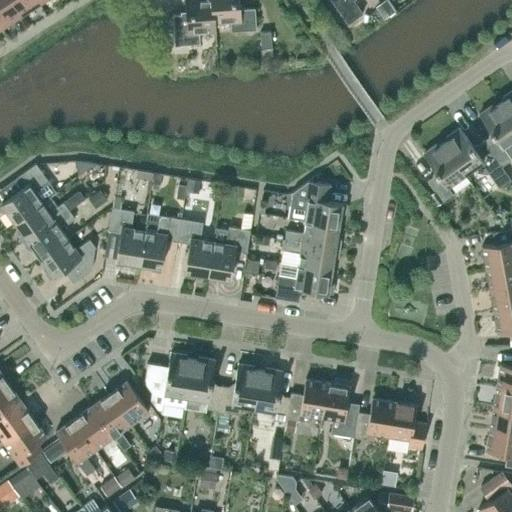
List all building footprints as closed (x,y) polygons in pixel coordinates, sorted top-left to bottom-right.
[(15,0),(3,0),(0,2),(0,21),(4,27),(24,14),(15,0)] [(15,0),(24,14),(44,0),(15,0)] [(212,0),(185,0),(186,14),(173,15),(175,45),(200,43),(199,32),(215,31),(215,23),(214,23),(212,0)] [(212,0),(214,23),(215,23),(230,21),(231,31),(257,29),(255,8),(242,9),(242,4),(239,4),(238,0),(212,0)] [(331,0),(348,23),(363,13),(353,0),(331,0)] [(388,1),(377,9),(383,18),(395,10),(388,1)] [(271,31),(260,32),(261,48),(272,47),(271,31)] [(504,100),(499,104),(511,121),(511,90),(502,97),(504,100)] [(488,126),(478,133),(483,141),(498,161),(502,166),(511,158),(511,121),(499,104),(494,107),(492,104),(479,114),(488,126)] [(448,140),(443,143),(464,173),(473,167),(476,171),(489,173),(498,187),(510,179),(502,166),(498,161),(483,141),(474,147),(460,127),(446,137),(448,140)] [(437,144),(423,153),(437,173),(427,180),(435,191),(428,195),(435,205),(436,205),(453,193),(447,185),(464,173),(443,143),(439,147),(437,144)] [(14,221),(42,201),(56,191),(36,163),(17,176),(24,186),(0,203),(0,209),(3,214),(7,211),(14,221)] [(154,172),(152,188),(156,189),(159,186),(161,173),(154,172)] [(187,178),(186,191),(199,192),(200,180),(187,178)] [(288,218),(305,220),(339,225),(341,212),(346,213),(347,205),(348,204),(327,200),(330,184),(309,180),(292,192),(288,218)] [(234,186),(222,184),(221,194),(233,196),(234,186)] [(107,200),(99,189),(86,198),(94,209),(107,200)] [(49,211),(42,201),(14,221),(22,232),(18,235),(23,242),(69,210),(83,200),(76,190),(66,198),(63,201),(49,211)] [(112,207),(120,208),(122,197),(114,196),(112,207)] [(134,210),(120,208),(112,207),(109,230),(120,232),(115,265),(125,266),(126,261),(139,263),(144,229),(131,227),(134,210)] [(75,218),(69,210),(23,242),(29,250),(33,247),(40,258),(68,238),(61,228),(75,218)] [(147,212),(144,229),(139,263),(151,265),(151,270),(160,272),(166,239),(178,241),(181,218),(147,212)] [(181,218),(178,241),(189,243),(184,276),(194,277),(195,272),(207,275),(213,240),(200,239),(203,222),(181,218)] [(285,239),(340,248),(341,239),(336,238),(339,225),(305,220),(303,232),(286,229),(285,239)] [(502,230),(511,228),(511,220),(501,222),(502,230)] [(215,227),(213,240),(207,275),(220,277),(219,282),(231,284),(236,250),(247,252),(250,230),(229,226),(228,229),(215,227)] [(486,268),(511,262),(511,228),(502,230),(492,232),(494,244),(482,246),(486,268)] [(256,243),(268,245),(269,237),(258,235),(256,243)] [(76,248),(68,238),(40,258),(48,268),(44,271),(49,278),(49,280),(64,269),(73,282),(91,269),(95,246),(90,238),(76,248)] [(338,258),(340,248),(285,239),(281,261),(282,262),(331,270),(333,257),(338,258)] [(248,258),(245,271),(258,272),(260,259),(248,258)] [(329,283),(331,270),(282,262),(280,274),(279,274),(275,297),(298,301),(300,288),(333,293),(334,283),(329,283)] [(486,268),(490,289),(511,284),(511,262),(486,268)] [(511,284),(490,289),(494,310),(511,306),(511,284)] [(511,329),(511,306),(494,310),(498,332),(511,329)] [(148,362),(144,381),(152,392),(151,398),(158,409),(162,409),(163,403),(184,407),(184,405),(192,358),(187,358),(187,355),(170,352),(168,368),(160,367),(160,364),(148,362)] [(192,358),(184,405),(218,410),(222,386),(211,384),(215,359),(198,357),(197,359),(192,358)] [(222,386),(218,410),(240,414),(242,404),(253,406),(260,370),(254,369),(255,366),(238,363),(234,387),(222,386)] [(511,365),(500,363),(497,385),(511,387),(511,365)] [(260,370),(253,406),(275,410),(273,419),(286,422),(290,397),(278,395),(282,370),(265,368),(265,370),(260,370)] [(0,388),(8,383),(0,370),(0,388)] [(301,413),(322,416),(328,382),(306,378),(303,394),(291,392),(287,417),(300,419),(301,413)] [(109,393),(131,423),(149,410),(127,380),(109,393)] [(350,385),(328,382),(322,416),(333,418),(331,433),(353,436),(358,411),(359,404),(347,402),(350,385)] [(0,415),(21,400),(8,383),(0,388),(0,415)] [(494,407),(511,409),(511,387),(497,385),(494,407)] [(91,405),(113,436),(123,449),(130,444),(120,430),(131,423),(109,393),(91,405)] [(370,413),(358,411),(353,436),(366,438),(367,432),(389,435),(394,401),(372,397),(370,413)] [(34,418),(21,400),(0,415),(0,435),(3,440),(34,418)] [(394,401),(389,435),(410,439),(409,445),(422,447),(426,422),(414,420),(416,404),(394,401)] [(96,448),(113,436),(91,405),(74,418),(96,448)] [(511,431),(511,409),(494,407),(489,428),(511,431)] [(46,436),(34,418),(3,440),(20,464),(24,462),(31,457),(41,449),(37,443),(46,436)] [(96,448),(74,418),(56,431),(86,474),(87,474),(95,469),(95,468),(86,455),(96,448)] [(287,418),(285,429),(294,431),(296,419),(287,418)] [(511,431),(489,428),(486,450),(507,453),(505,465),(511,466),(511,431)] [(60,439),(43,451),(51,462),(68,450),(60,439)] [(156,445),(149,449),(157,460),(163,455),(156,445)] [(164,449),(163,460),(176,461),(177,451),(164,449)] [(270,450),(269,457),(279,459),(281,451),(270,450)] [(31,457),(24,462),(27,467),(31,473),(35,478),(43,473),(31,457)] [(27,467),(9,479),(17,490),(29,481),(33,488),(39,483),(35,478),(31,473),(27,467)] [(347,478),(348,468),(339,467),(337,477),(347,478)] [(128,468),(116,477),(123,486),(135,477),(128,468)] [(95,469),(87,474),(93,482),(98,478),(97,472),(95,469)] [(218,473),(202,470),(199,487),(215,489),(218,473)] [(383,470),(381,484),(394,486),(397,472),(383,470)] [(500,472),(481,486),(489,498),(490,500),(507,488),(510,486),(500,472)] [(278,474),(277,479),(284,489),(296,481),(293,476),(278,474)] [(115,475),(105,482),(113,492),(122,486),(115,475)] [(0,485),(0,508),(18,495),(7,480),(0,485)] [(315,483),(309,487),(316,496),(322,492),(315,483)] [(129,488),(112,500),(121,511),(137,499),(129,488)] [(478,508),(481,511),(510,511),(511,511),(511,494),(507,488),(490,500),(478,508)] [(389,493),(387,504),(399,506),(399,510),(411,511),(413,496),(389,493)] [(380,511),(369,496),(350,509),(352,511),(380,511)] [(82,506),(83,507),(86,511),(113,511),(106,503),(100,508),(93,498),(82,506)]
